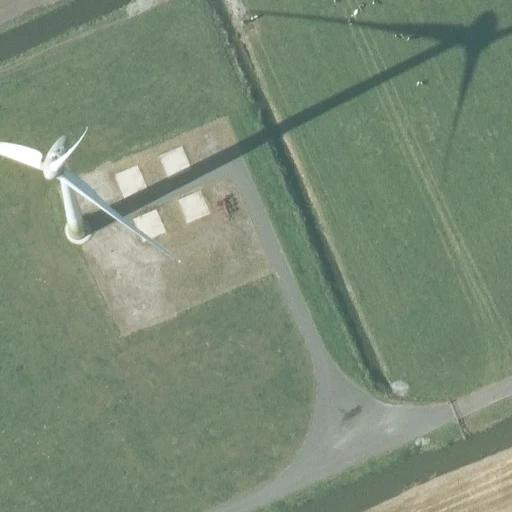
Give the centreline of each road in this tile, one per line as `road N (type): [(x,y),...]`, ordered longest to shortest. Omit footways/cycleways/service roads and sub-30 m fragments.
road 1 (track): [(363,448),(229,168),(109,215)]
road 2 (track): [(222,511),(511,385)]
